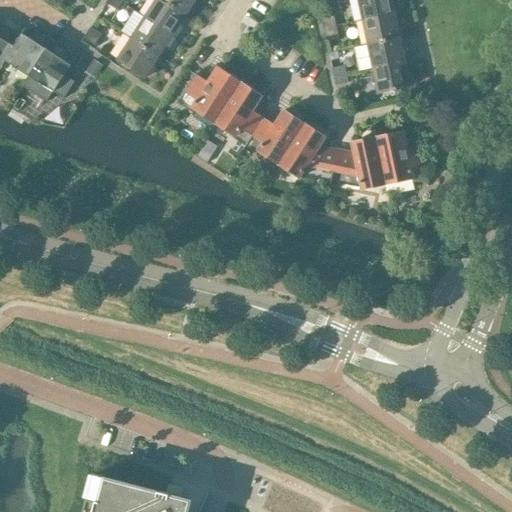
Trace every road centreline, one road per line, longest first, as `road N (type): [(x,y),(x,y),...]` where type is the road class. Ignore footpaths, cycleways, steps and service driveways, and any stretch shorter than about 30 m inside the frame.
road 1 (tertiary): [(440,370),(385,362),(240,302),(0,239)]
road 2 (residential): [(0,373),(214,454),(223,473),(219,492)]
road 3 (residential): [(239,0),(217,36),(336,115)]
road 4 (residential): [(511,104),(491,167),(485,233),(467,274)]
